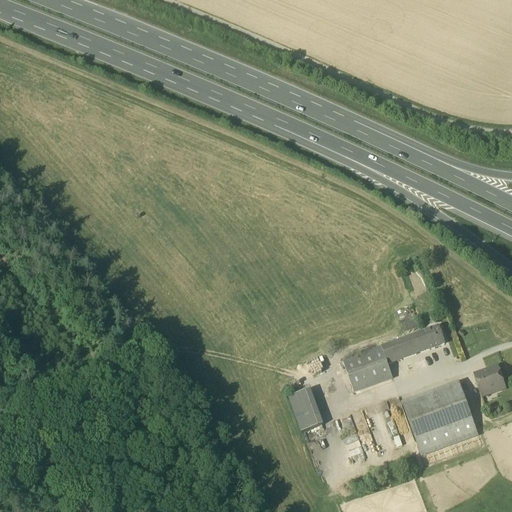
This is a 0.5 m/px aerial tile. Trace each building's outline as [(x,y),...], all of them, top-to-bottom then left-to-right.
[(423,334),(429,351),(444,345),(438,328),(423,334)] [(423,334),(381,349),(387,365),(429,351),(423,334)] [(393,380),(387,365),(381,349),(343,363),(354,394),(393,380)] [(475,377),(481,395),(493,391),(493,392),(496,393),(501,391),(502,389),(502,388),(504,387),(497,369),(475,377)] [(403,395),(405,400),(436,389),(435,384),(403,395)] [(458,384),(447,389),(460,426),(416,442),(420,455),(477,435),(458,384)] [(402,405),(416,442),(460,426),(447,389),(402,405)] [(288,399),(301,434),(323,426),(310,391),(288,399)]
